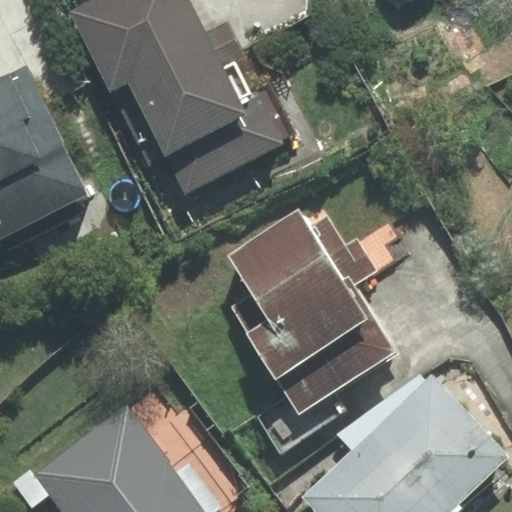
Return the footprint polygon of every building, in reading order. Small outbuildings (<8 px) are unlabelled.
[(126,97),(165,172),(183,207),(287,154),(262,105),(241,115),(181,0),(109,0),(64,23),(107,107),(126,97)] [(25,54),(0,65),(0,236),(91,195),(25,54)] [(347,245),(326,212),(230,270),(264,326),(243,339),(295,426),(305,421),(403,362),(361,292),(382,280),(357,239),(347,245)] [(315,511),(464,511),(511,468),(511,465),(427,373),(338,440),(352,456),(305,499),(315,511)] [(203,511),(128,410),(35,478),(59,511),(203,511)]
